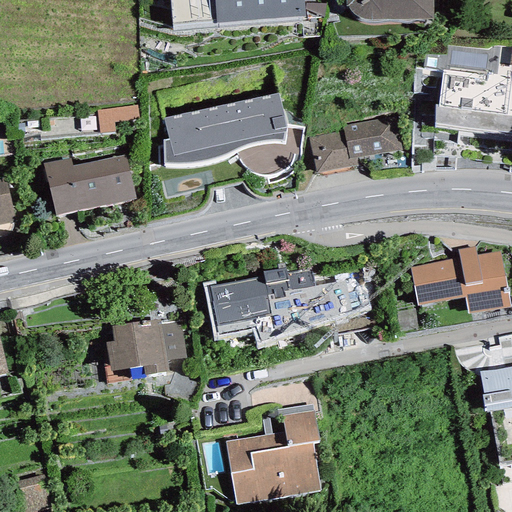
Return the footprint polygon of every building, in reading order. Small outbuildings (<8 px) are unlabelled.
[(213,0),(215,24),(305,18),(303,0),(213,0)] [(344,0),(345,6),(348,7),(349,10),(353,14),(362,19),(365,19),(372,20),(434,19),(432,0),(344,0)] [(435,106),(434,123),(511,133),(511,65),(509,66),(498,64),(496,75),(442,69),(438,107),(435,106)] [(279,94),(164,119),(167,139),(162,141),(165,162),(171,164),(182,164),(191,163),(201,162),(211,160),(220,159),(227,156),(233,150),(235,150),(236,153),(237,156),(242,164),(249,171),(255,174),(261,176),(268,177),(274,176),(280,175),(287,169),(292,163),(294,158),(295,155),(299,155),(303,128),(287,124),(279,94)] [(137,105),(96,111),(100,135),(115,133),(114,122),(138,119),(137,105)] [(395,116),(342,126),(343,131),(308,137),(315,174),(358,166),(356,158),(402,150),(395,116)] [(70,158),(42,164),(54,217),(135,199),(125,155),(72,166),(70,158)] [(0,224),(14,221),(4,177),(0,177),(0,224)] [(475,247),(457,250),(459,258),(410,268),(417,307),(464,298),(468,315),(511,307),(500,252),(477,256),(475,247)] [(215,280),(202,284),(213,337),(252,330),(257,345),(368,307),(355,268),(313,276),(311,270),(288,274),(286,269),(263,272),(264,278),(216,286),(215,280)] [(159,319),(111,327),(113,342),(105,343),(110,371),(142,366),(143,375),(168,372),(166,361),(185,358),(180,322),(160,325),(159,319)] [(511,365),(478,371),(485,412),(511,407),(511,365)] [(312,405),(260,414),(264,436),(226,442),(236,505),(319,491),(311,441),(318,440),(312,405)]
